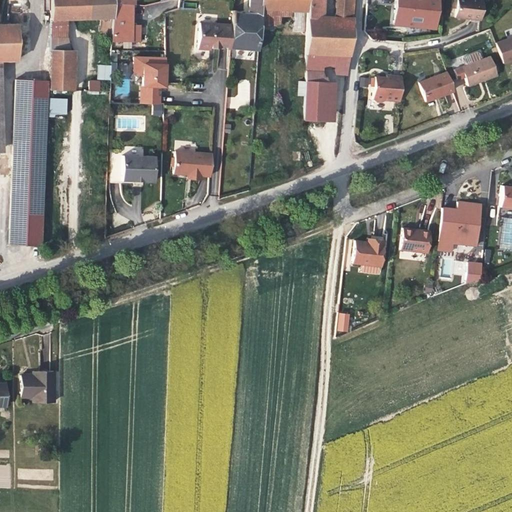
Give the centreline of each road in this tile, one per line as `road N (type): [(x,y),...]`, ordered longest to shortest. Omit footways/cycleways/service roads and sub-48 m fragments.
road 1 (track): [(305,511),(340,220),(69,313)]
road 2 (residential): [(341,168),(0,284)]
road 3 (residential): [(511,153),(340,220),(341,168)]
road 4 (residential): [(511,105),(341,168)]
road 5 (residential): [(341,168),(360,0)]
